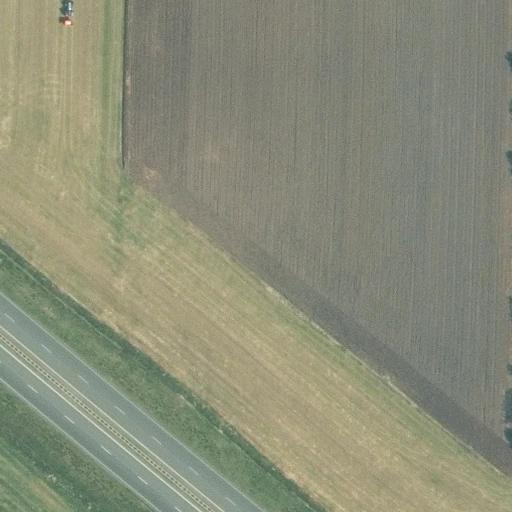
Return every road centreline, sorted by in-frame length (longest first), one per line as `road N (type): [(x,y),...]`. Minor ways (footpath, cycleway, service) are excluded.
road 1 (trunk): [(244,511),(0,310)]
road 2 (trunk): [(0,363),(180,511)]
